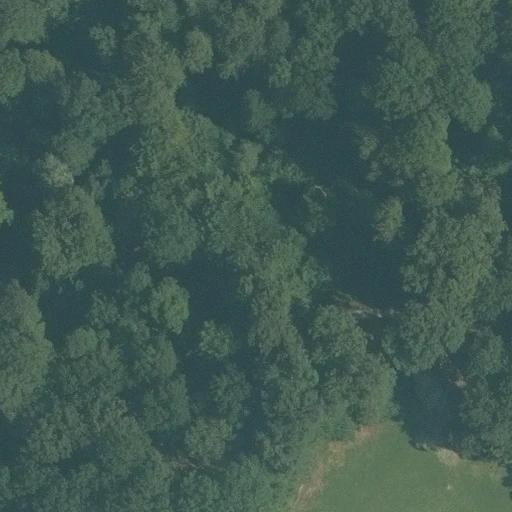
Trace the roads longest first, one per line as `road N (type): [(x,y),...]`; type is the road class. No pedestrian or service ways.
road 1 (track): [(511,325),(390,311),(254,317),(188,341),(119,351),(0,307)]
road 2 (track): [(0,295),(52,218),(136,61),(184,0)]
